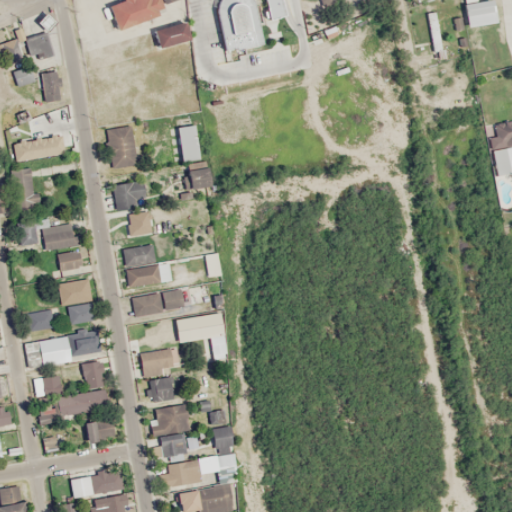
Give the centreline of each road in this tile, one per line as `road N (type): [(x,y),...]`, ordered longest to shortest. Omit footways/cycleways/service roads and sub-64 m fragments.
road 1 (residential): [(146,511),(60,0)]
road 2 (residential): [(41,511),(0,265)]
road 3 (residential): [(136,452),(0,474)]
